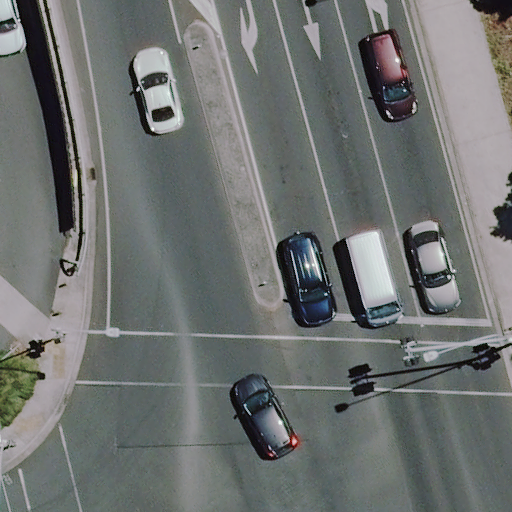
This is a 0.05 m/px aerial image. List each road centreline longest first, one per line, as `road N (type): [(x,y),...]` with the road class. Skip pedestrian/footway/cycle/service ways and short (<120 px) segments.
road 1 (primary): [(378,511),(242,0)]
road 2 (residential): [(0,299),(38,248),(0,98)]
